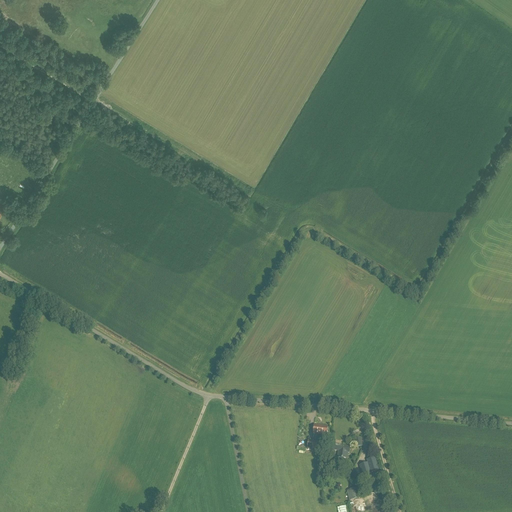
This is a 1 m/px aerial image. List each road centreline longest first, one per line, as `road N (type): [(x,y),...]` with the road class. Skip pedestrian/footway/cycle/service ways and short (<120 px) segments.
road 1 (unclassified): [(0,274),(209,396),(511,424)]
road 2 (track): [(511,134),(416,289),(304,229),(206,395)]
road 3 (unclassified): [(0,248),(158,0)]
